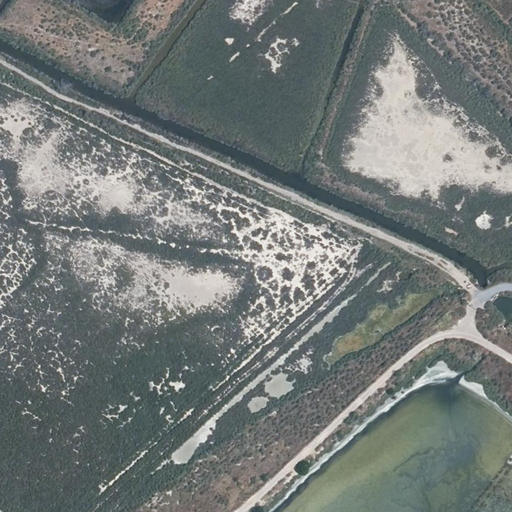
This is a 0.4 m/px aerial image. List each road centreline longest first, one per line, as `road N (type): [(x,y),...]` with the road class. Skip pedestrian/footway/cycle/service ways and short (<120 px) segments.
road 1 (track): [(476,297),(465,281),(0,78)]
road 2 (track): [(241,511),(423,344),(464,326)]
